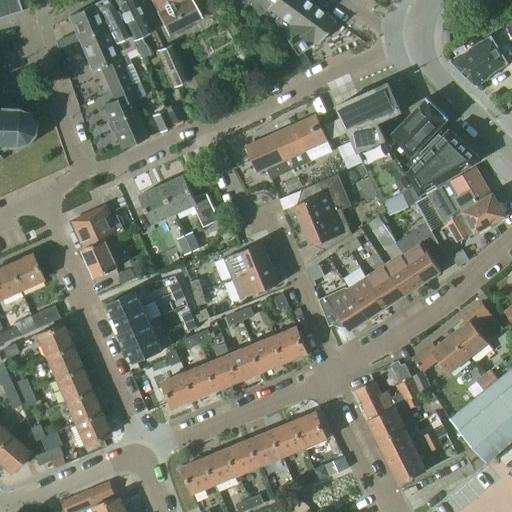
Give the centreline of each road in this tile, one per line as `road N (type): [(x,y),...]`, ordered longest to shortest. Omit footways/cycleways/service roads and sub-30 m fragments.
road 1 (residential): [(334,373),(271,222),(248,219),(209,130)]
road 2 (residential): [(142,450),(44,198)]
road 3 (residential): [(209,130),(416,35)]
road 4 (residential): [(334,373),(511,247)]
road 5 (residential): [(142,450),(325,378)]
road 6 (residential): [(79,171),(27,22),(0,32)]
road 7 (residential): [(0,500),(142,450)]
road 8 (residential): [(395,511),(325,378)]
road 9 (residential): [(79,171),(209,130)]
road 10 (tertiary): [(495,140),(416,35)]
